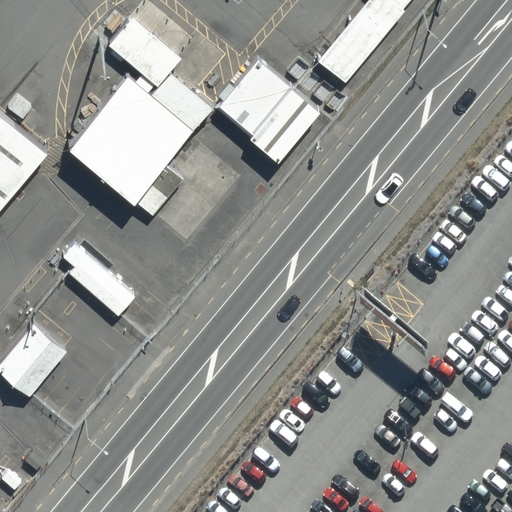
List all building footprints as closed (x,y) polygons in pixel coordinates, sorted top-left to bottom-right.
[(366,0),(317,59),(344,81),(404,10),(402,8),(408,0),(366,0)] [(130,16),(107,44),(141,72),(135,80),(127,74),(66,147),(132,202),(211,107),(168,71),(180,57),(130,16)] [(93,103),(119,72),(94,51),(84,62),(96,72),(79,91),(93,103)] [(319,111),(257,58),(215,107),(277,160),(319,111)] [(0,207),(47,153),(0,113),(0,207)] [(133,295),(72,242),(61,254),(73,265),(68,271),(117,314),(133,295)] [(33,322),(0,361),(0,370),(28,394),(65,350),(33,322)]
